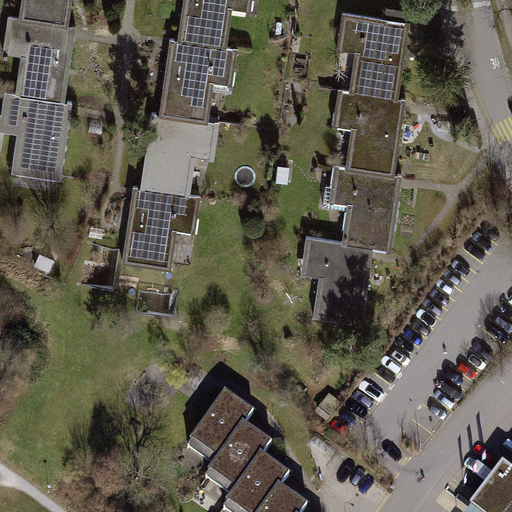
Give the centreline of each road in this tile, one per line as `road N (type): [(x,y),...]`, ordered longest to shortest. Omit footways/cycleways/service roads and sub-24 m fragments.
road 1 (residential): [(511,373),(446,444),(398,511)]
road 2 (residential): [(472,0),(511,126)]
